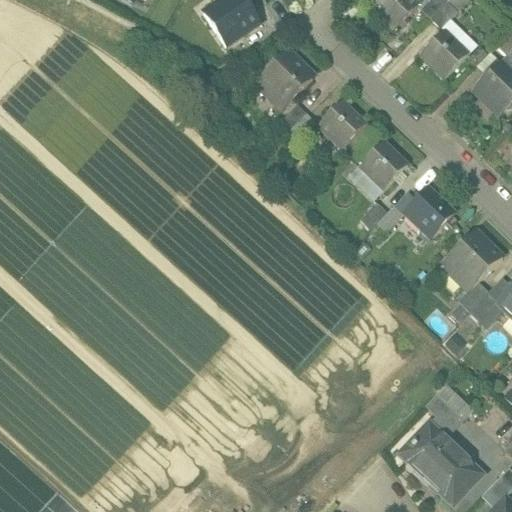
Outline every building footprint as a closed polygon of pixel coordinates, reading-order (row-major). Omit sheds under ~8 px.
[(239,0),(229,0),(203,18),(226,51),(259,28),(239,0)] [(418,11),(406,0),(380,0),(369,11),(394,35),(418,11)] [(450,0),(433,0),(421,13),(431,23),(447,6),(451,1),(450,0)] [(447,6),(431,23),(441,33),(457,16),(447,6)] [(511,34),(497,51),(505,59),(511,51),(511,34)] [(468,59),(443,36),(420,60),(444,84),(468,59)] [(288,55),(255,89),(282,115),(312,84),(300,72),(303,69),(288,55)] [(511,77),(501,66),(473,95),(498,120),(506,112),(511,112),(511,111),(511,77)] [(366,130),(341,106),(317,131),(342,155),(366,130)] [(297,109),(281,126),(289,134),(305,118),(297,109)] [(289,134),(287,137),(297,146),(315,127),(305,118),(289,134)] [(383,147),(359,171),(384,195),(407,170),(383,147)] [(455,217),(429,192),(403,218),(429,244),(455,217)] [(377,208),(360,225),(370,235),(377,228),(387,218),(377,208)] [(387,218),(377,228),(387,237),(403,220),(393,211),(387,218)] [(502,262),(475,236),(441,270),(467,296),(469,297),(478,287),(502,262)] [(478,287),(469,297),(467,296),(457,306),(469,317),(488,297),(478,287)] [(511,292),(498,307),(497,308),(498,309),(511,322),(511,292)] [(488,297),(469,317),(479,328),(498,309),(497,308),(498,307),(488,297)] [(463,337),(475,330),(469,318),(457,325),(463,337)] [(463,424),(436,399),(425,410),(452,436),(463,424)] [(482,479),(428,427),(410,446),(411,447),(411,456),(405,464),(452,509),(482,479)] [(511,474),(508,471),(481,500),(492,511),(494,511),(505,501),(505,500),(511,493),(511,474)] [(494,511),(511,511),(511,507),(505,500),(505,501),(494,511)]
